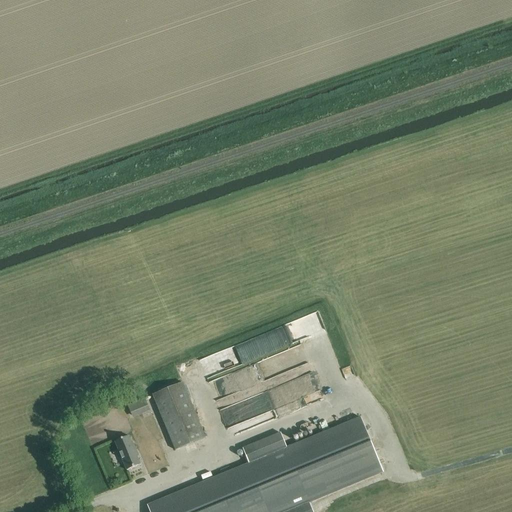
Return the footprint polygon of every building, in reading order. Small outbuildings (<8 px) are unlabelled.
[(253,373),(307,353),(305,348),(297,351),(293,340),(247,357),(253,373)] [(298,378),(314,374),(312,365),(296,369),(298,378)] [(205,438),(182,383),(153,395),(176,450),(205,438)] [(130,407),(147,403),(144,390),(127,394),(130,407)] [(248,464),(147,506),(149,511),(312,511),(309,503),(383,472),(360,417),(287,448),(280,433),(242,449),(248,464)] [(126,470),(140,465),(137,457),(138,456),(133,444),(132,445),(129,436),(115,442),(126,470)]
